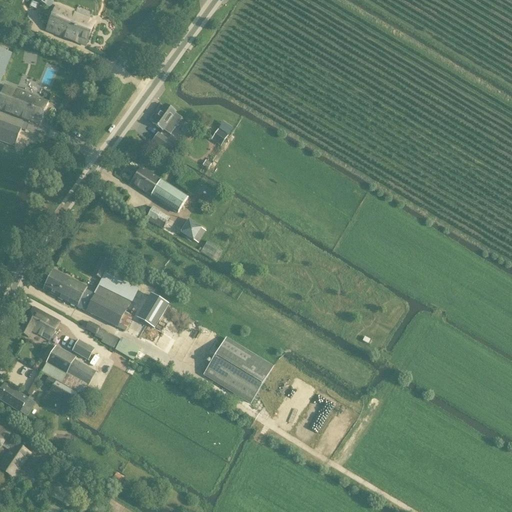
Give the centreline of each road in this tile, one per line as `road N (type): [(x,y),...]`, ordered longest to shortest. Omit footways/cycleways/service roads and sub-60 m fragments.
road 1 (track): [(408,511),(21,282)]
road 2 (secondary): [(0,326),(50,225),(219,0)]
